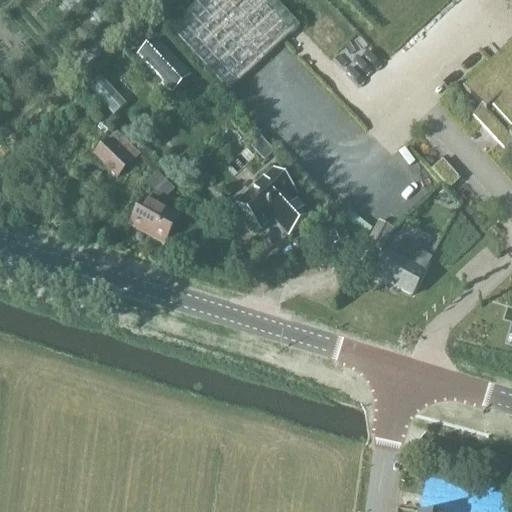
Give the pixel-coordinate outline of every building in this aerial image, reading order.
[(227,93),(299,27),(274,0),(200,0),(169,29),(227,93)] [(157,41),(138,58),(172,94),(191,77),(157,41)] [(511,44),(463,90),(487,116),(490,119),(484,125),(499,141),(505,135),(508,139),(511,143),(511,44)] [(245,108),(257,94),(249,87),(238,101),(245,108)] [(256,124),(263,130),(275,118),(268,111),(256,124)] [(479,146),(491,139),(482,123),(470,130),(479,146)] [(140,156),(116,133),(108,142),(107,140),(92,157),(118,181),(132,165),(140,156)] [(431,167),(447,185),(459,176),(443,158),(431,167)] [(289,237),(312,216),(296,198),(297,197),(271,172),(237,206),(260,231),(273,220),(289,237)] [(147,185),(164,202),(176,190),(158,173),(147,185)] [(165,247),(181,217),(145,198),(129,227),(165,247)] [(395,232),(411,238),(416,225),(400,219),(395,232)] [(381,252),(393,231),(379,223),(368,244),(381,252)] [(427,246),(432,236),(416,229),(411,239),(427,246)] [(412,298),(432,260),(402,244),(398,251),(392,248),(375,278),(412,298)]
